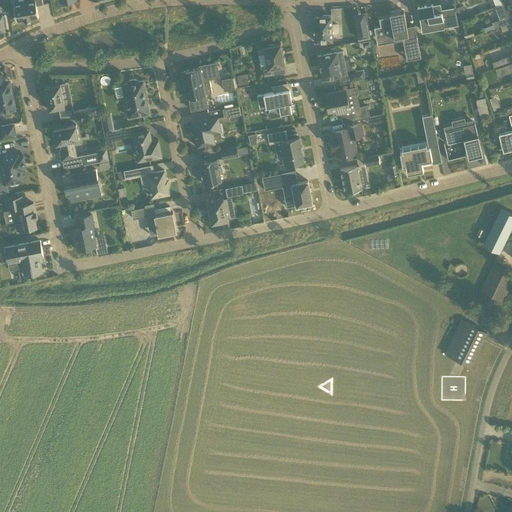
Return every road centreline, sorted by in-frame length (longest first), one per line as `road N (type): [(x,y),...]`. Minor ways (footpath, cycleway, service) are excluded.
road 1 (residential): [(330,212),(293,12)]
road 2 (residential): [(66,263),(24,65)]
road 3 (residential): [(330,212),(511,166)]
road 4 (residential): [(194,242),(158,60)]
road 5 (residential): [(18,46),(108,12),(195,0)]
road 6 (unclassified): [(469,511),(495,386),(511,349)]
road 7 (residential): [(158,60),(228,43),(293,12)]
road 8 (residential): [(194,242),(330,212)]
road 9 (residential): [(24,65),(158,60)]
road 10 (residential): [(66,263),(194,242)]
